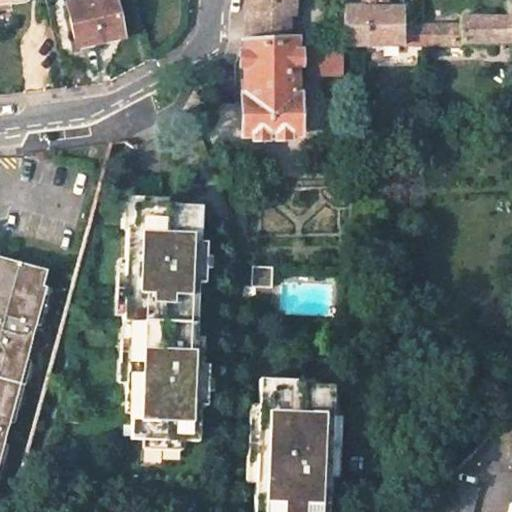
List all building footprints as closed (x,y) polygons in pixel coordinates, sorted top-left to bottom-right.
[(113,0),(87,0),(66,5),(76,48),(122,37),(113,0)] [(294,17),(294,0),(248,0),(248,11),(246,44),(287,44),(287,16),(294,17)] [(361,0),(361,9),(372,8),(372,2),(387,2),(386,0),(361,0)] [(506,18),(460,17),(460,26),(461,45),(511,43),(511,2),(506,2),(506,18)] [(361,9),(344,8),(342,44),(343,46),(403,46),(403,25),(402,8),(372,8),(361,9)] [(460,26),(403,25),(403,46),(461,45),(460,26)] [(287,44),(246,44),(246,63),(247,99),(245,99),(245,134),(296,133),(295,98),(292,98),(292,72),(287,72),(288,44),(287,44)] [(342,44),(306,44),(306,76),(342,75),(342,44)] [(199,231),(199,215),(162,214),(132,213),(131,239),(133,239),(168,240),(168,230),(199,231)] [(198,251),(199,231),(168,230),(168,240),(133,239),(131,239),(125,238),(122,330),(128,330),(125,422),(132,421),(131,448),(198,450),(199,414),(206,414),(207,374),(200,373),(201,359),(195,359),(195,332),(189,331),(190,306),(196,307),(197,292),(204,292),(204,277),(204,266),(205,251),(198,251)] [(25,361),(38,312),(36,311),(47,274),(0,260),(0,379),(17,384),(24,361),(25,361)] [(266,264),(246,264),(245,284),(266,284),(266,264)] [(0,379),(0,454),(12,409),(10,408),(17,384),(0,379)] [(310,383),(258,381),(257,435),(263,436),(263,457),(256,457),(254,511),(328,511),(332,388),(310,387),(310,383)] [(470,511),(477,489),(450,482),(441,511),(470,511)]
